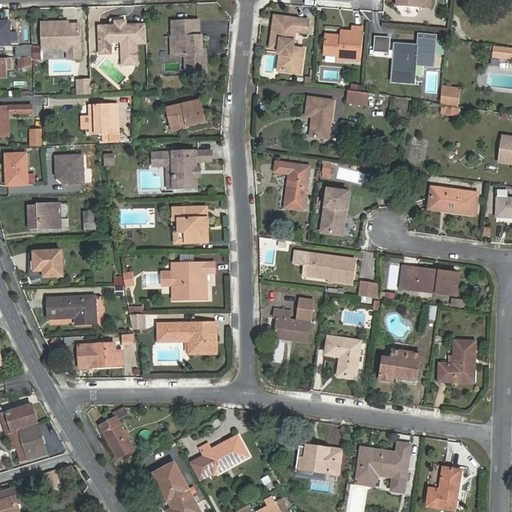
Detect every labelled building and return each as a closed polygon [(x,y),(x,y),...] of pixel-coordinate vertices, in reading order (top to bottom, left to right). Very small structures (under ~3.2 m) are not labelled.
[(395,0),(395,7),(429,10),(429,0),(395,0)] [(301,20),(277,17),(274,18),(270,47),(279,48),(278,54),(280,54),(278,71),(301,74),(304,50),(293,49),(295,34),(299,34),(301,20)] [(11,20),(0,20),(0,46),(11,47),(11,20)] [(185,55),(186,73),(205,72),(205,54),(202,54),(201,35),(199,35),(198,20),(172,21),(172,37),(176,37),(176,55),(185,55)] [(308,21),(301,20),(299,34),(306,34),(308,21)] [(136,43),(146,42),(145,24),(125,25),(125,21),(115,21),(116,25),(99,26),(100,53),(110,52),(110,41),(122,40),(122,64),(136,64),(136,43)] [(63,48),(66,51),(79,51),(78,25),(63,25),(62,22),(41,23),(42,47),(63,47),(63,48)] [(343,37),(340,37),(325,36),(324,55),(336,56),(336,61),(343,61),(343,59),(359,60),(361,28),(352,27),(352,32),(344,32),(343,37)] [(392,73),(414,75),(415,63),(433,65),(435,35),(419,34),(418,45),(394,43),(392,73)] [(387,40),(375,39),(373,58),(385,59),(387,40)] [(511,47),(496,46),(495,54),(511,55),(511,47)] [(32,67),(31,47),(15,47),(15,58),(18,58),(19,67),(32,67)] [(41,60),(42,49),(33,48),(32,59),(41,60)] [(414,83),(414,75),(392,73),(391,81),(414,83)] [(77,80),(78,95),(90,95),(90,80),(77,80)] [(441,102),(458,105),(460,88),(442,86),(441,102)] [(342,101),(360,103),(362,92),(344,90),(342,101)] [(323,137),(327,100),(303,97),(302,115),(309,116),(309,119),(306,119),(305,135),(323,137)] [(165,109),(169,127),(185,123),(186,126),(204,121),(199,101),(165,109)] [(33,113),(32,106),(32,105),(0,106),(0,136),(2,136),(2,113),(9,113),(19,112),(20,114),(33,113)] [(89,137),(107,136),(117,136),(116,113),(107,113),(107,106),(88,106),(89,137)] [(2,113),(2,136),(10,136),(9,113),(2,113)] [(185,123),(169,127),(170,132),(186,128),(186,126),(185,123)] [(42,130),(31,130),(31,146),(42,146),(42,130)] [(511,135),(496,133),(494,148),(506,150),(504,159),(511,160),(511,135)] [(506,150),(494,148),(492,157),(504,159),(506,150)] [(29,184),(28,151),(6,152),(7,185),(29,184)] [(200,162),(199,151),(153,153),(153,159),(157,159),(158,165),(167,165),(174,165),(175,189),(196,188),(195,178),(195,169),(195,162),(200,162)] [(115,153),(104,153),(104,166),(115,165),(115,153)] [(84,155),(56,156),(57,176),(65,183),(85,182),(84,155)] [(299,209),(303,167),(270,163),(269,173),(284,175),(280,207),(299,209)] [(325,178),(327,164),(319,163),(317,177),(325,178)] [(469,213),(472,192),(426,186),(423,207),(469,213)] [(338,232),(343,190),(323,188),(318,230),(338,232)] [(511,215),(511,197),(497,197),(497,215),(511,215)] [(69,218),(68,203),(29,205),(30,230),(61,229),(61,219),(69,218)] [(175,221),(175,233),(182,233),(182,244),(204,244),(204,232),(202,232),(202,227),(204,226),(204,209),(170,209),(170,221),(175,221)] [(84,214),(85,232),(101,232),(100,213),(84,214)] [(182,233),(175,233),(170,233),(171,244),(182,244),(182,233)] [(34,273),(44,272),(44,270),(35,270),(34,251),(30,251),(30,269),(34,273)] [(44,270),(44,272),(62,271),(62,251),(34,251),(35,270),(44,270)] [(304,263),(313,265),(313,263),(316,263),(318,254),(295,251),(293,262),(304,263)] [(311,276),(326,278),(330,278),(350,281),(353,260),(318,254),(316,263),(313,263),(313,265),(311,276)] [(313,265),(304,263),(303,274),(311,276),(313,265)] [(182,275),(182,264),(171,264),(170,300),(205,301),(205,287),(203,287),(203,275),(213,276),(213,265),(189,264),(189,275),(182,275)] [(398,286),(412,289),(413,280),(405,279),(407,265),(400,264),(398,286)] [(413,280),(412,289),(452,295),(456,272),(437,269),(436,272),(431,272),(432,268),(407,265),(405,279),(413,280)] [(131,273),(123,274),(126,287),(133,285),(131,273)] [(97,323),(96,296),(48,298),(49,318),(76,317),(77,324),(97,323)] [(296,317),(310,319),(312,300),(298,298),(296,317)] [(432,318),(434,304),(427,303),(425,317),(432,318)] [(306,344),(309,322),(296,321),(288,320),(289,312),(273,310),(272,317),(276,318),(274,336),(291,338),(291,342),(306,344)] [(148,314),(131,314),(135,329),(148,329),(148,314)] [(189,340),(190,356),(214,356),(214,325),(156,325),(156,340),(189,340)] [(133,334),(124,335),(124,343),(133,342),(133,334)] [(336,372),(353,374),(358,339),(326,335),(324,352),(339,354),(336,372)] [(453,375),(472,376),(474,340),(453,339),(452,363),(439,362),(438,379),(453,380),(453,375)] [(186,356),(190,356),(189,340),(156,340),(157,343),(186,344),(186,356)] [(116,343),(68,346),(70,367),(93,367),(124,364),(123,351),(116,351),(116,343)] [(391,374),(415,377),(419,352),(390,348),(389,356),(381,355),(378,377),(390,379),(391,377),(391,374)] [(1,413),(6,431),(14,429),(39,422),(32,403),(1,413)] [(116,417),(100,425),(118,458),(135,449),(118,420),(128,415),(124,407),(114,413),(116,417)] [(48,453),(39,422),(14,429),(14,432),(11,432),(16,448),(19,447),(23,461),(48,453)] [(214,448),(205,453),(216,472),(251,453),(240,433),(214,448)] [(396,451),(373,448),(372,457),(366,459),(365,463),(360,463),(358,474),(374,477),(376,470),(393,473),(391,487),(403,489),(411,442),(398,440),(396,451)] [(201,446),(205,453),(214,448),(210,441),(201,446)] [(337,471),(341,447),(328,445),(327,447),(306,443),(304,456),(299,455),(298,466),(337,471)] [(372,457),(373,448),(362,446),(360,463),(365,463),(366,459),(372,457)] [(0,459),(0,467),(10,465),(7,457),(0,459)] [(200,511),(173,463),(156,472),(177,509),(172,511),(200,511)] [(455,508),(461,469),(444,466),(440,488),(429,486),(426,504),(455,508)] [(33,479),(20,483),(23,493),(24,494),(37,490),(33,479)] [(20,483),(0,489),(0,511),(18,511),(13,496),(23,493),(20,483)] [(276,501),(257,511),(278,511),(282,511),(276,501)]
